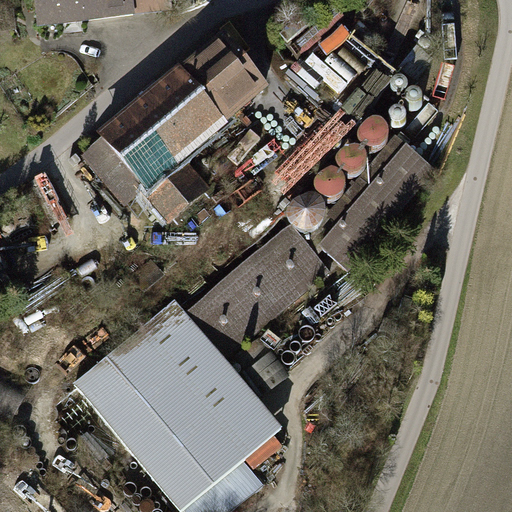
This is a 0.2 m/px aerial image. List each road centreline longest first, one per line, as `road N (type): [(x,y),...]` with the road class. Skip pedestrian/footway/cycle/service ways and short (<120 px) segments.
road 1 (tertiary): [(508,0),(508,40),(434,365),(376,511)]
road 2 (track): [(266,511),(295,461),(297,385),(383,302),(478,172)]
road 3 (unclassified): [(250,0),(206,20),(0,186)]
